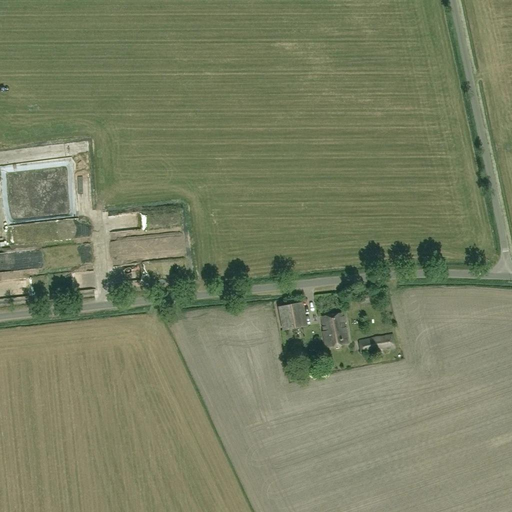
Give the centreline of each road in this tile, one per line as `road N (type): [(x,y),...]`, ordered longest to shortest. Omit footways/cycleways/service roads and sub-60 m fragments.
road 1 (unclassified): [(0,317),(359,277),(506,274)]
road 2 (unclassified): [(506,274),(452,0)]
